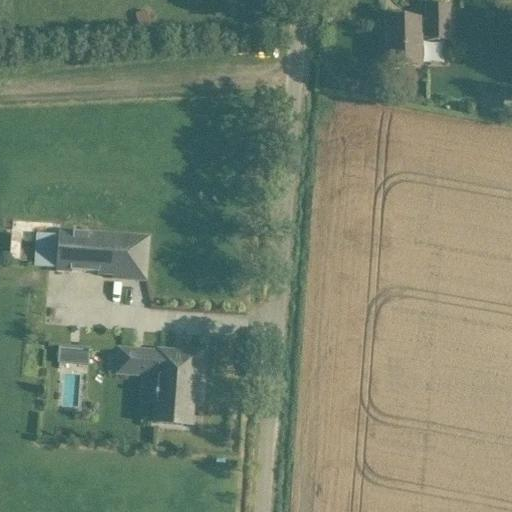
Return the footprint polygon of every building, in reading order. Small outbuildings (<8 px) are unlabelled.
[(388,68),(422,68),(422,41),(426,40),(426,44),(450,45),(450,29),(450,9),(427,9),(427,23),(421,23),(421,21),(387,22),(388,68)] [(492,110),(511,113),(511,89),(501,88),(499,97),(494,96),(492,110)] [(40,236),(38,268),(58,270),(58,272),(115,276),(114,279),(145,281),(149,240),(61,233),(60,238),(40,236)] [(58,349),(57,365),(88,367),(89,351),(58,349)] [(157,399),(155,425),(191,428),(195,381),(199,381),(201,353),(182,352),(181,355),(161,353),(161,355),(120,352),(118,375),(159,378),(158,394),(156,393),(156,398),(157,399)]
